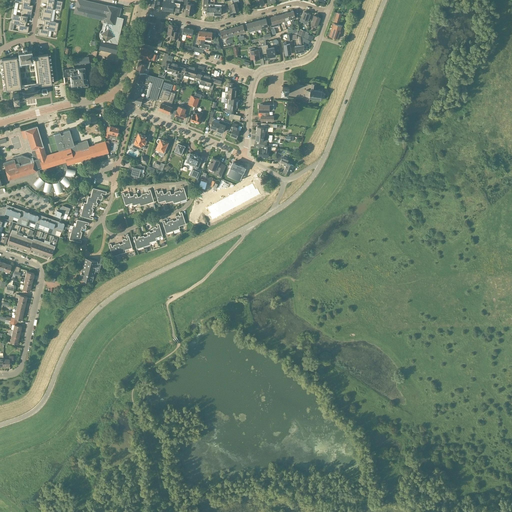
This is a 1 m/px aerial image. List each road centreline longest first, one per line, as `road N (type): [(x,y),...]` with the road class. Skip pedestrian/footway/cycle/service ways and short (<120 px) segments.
road 1 (unclassified): [(253,223),(100,305),(68,343),(39,406),(0,424)]
road 2 (residential): [(105,229),(123,233),(179,210),(191,194),(180,182),(113,186)]
road 3 (unclassified): [(321,160),(384,0)]
road 4 (residential): [(0,374),(21,364),(41,281),(38,266),(0,253)]
